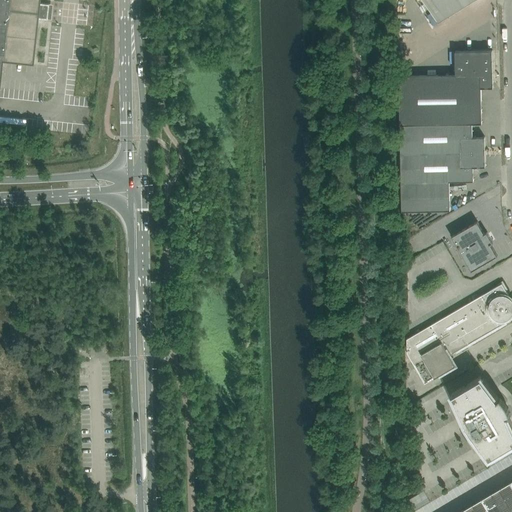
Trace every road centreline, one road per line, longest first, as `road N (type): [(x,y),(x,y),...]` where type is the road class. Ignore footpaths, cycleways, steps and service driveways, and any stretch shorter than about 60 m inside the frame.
road 1 (secondary): [(145,492),(141,182)]
road 2 (secondary): [(129,194),(145,492)]
road 3 (secondary): [(130,173),(0,180)]
road 4 (secondary): [(0,196),(129,194)]
